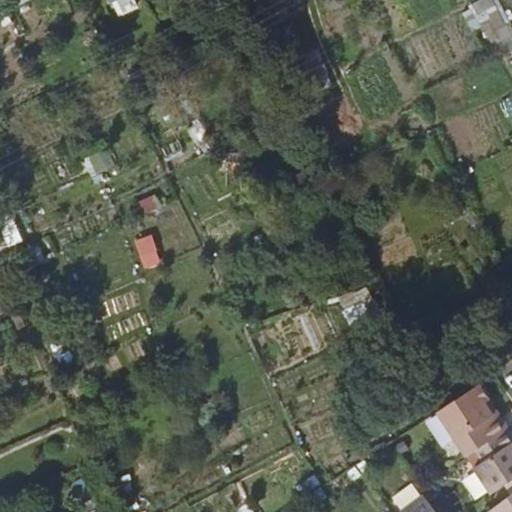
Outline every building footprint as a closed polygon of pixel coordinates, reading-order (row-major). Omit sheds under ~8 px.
[(480,385),(439,412),(468,456),(506,431),(486,402),(490,399),(480,385)] [(506,431),(509,428),(490,399),(486,402),(506,431)] [(511,440),(506,431),(477,450),(484,460),(475,467),(492,492),(505,484),(511,479),(511,440)] [(436,511),(423,493),(400,511),(436,511)] [(490,510),(491,511),(511,511),(511,493),(511,494),(490,510)]
